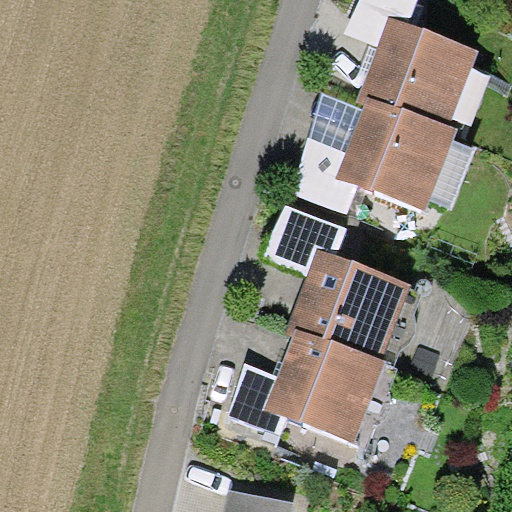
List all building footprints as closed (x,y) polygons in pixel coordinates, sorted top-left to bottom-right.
[(473,56),(386,20),(352,99),(365,104),(440,135),(473,56)] [(440,135),(365,104),(332,183),(416,218),(449,139),(440,135)] [(410,290),(319,253),(287,327),(299,332),(379,365),(410,290)] [(379,365),(299,332),(265,411),(354,450),(387,370),(379,365)] [(224,511),(292,511),(293,507),(229,492),(224,511)]
